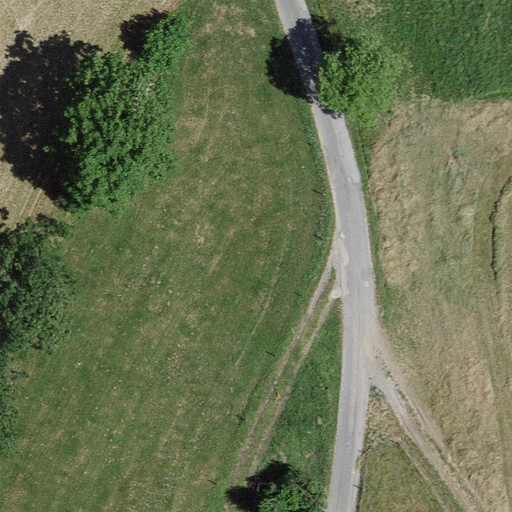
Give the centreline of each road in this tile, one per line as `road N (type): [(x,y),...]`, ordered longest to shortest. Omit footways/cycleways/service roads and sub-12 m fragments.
road 1 (track): [(292,0),(351,195),(362,314),(344,511)]
road 2 (track): [(361,356),(452,511)]
